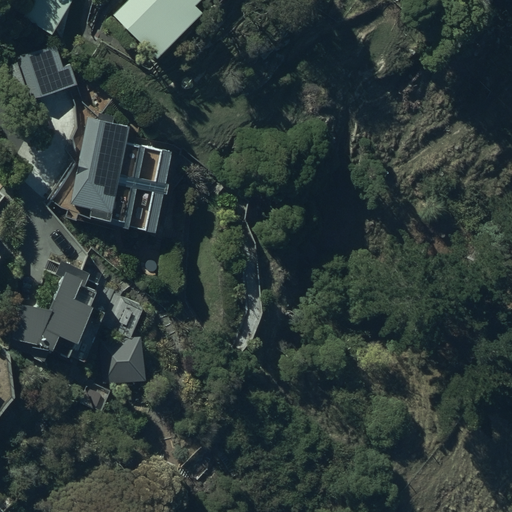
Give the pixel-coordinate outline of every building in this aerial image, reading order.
[(67,0),(30,0),(20,18),(48,34),(67,0)] [(122,0),(109,13),(152,58),(196,15),(189,7),(196,0),(122,0)] [(34,95),(72,84),(59,42),(22,54),(34,95)] [(120,123),(84,115),(63,205),(81,210),(80,214),(146,229),(164,150),(116,139),(120,123)] [(82,270),(57,259),(51,274),(55,276),(43,308),(11,303),(7,341),(77,360),(100,312),(83,304),(90,289),(76,283),(82,270)] [(135,336),(98,341),(100,383),(138,379),(135,336)]
